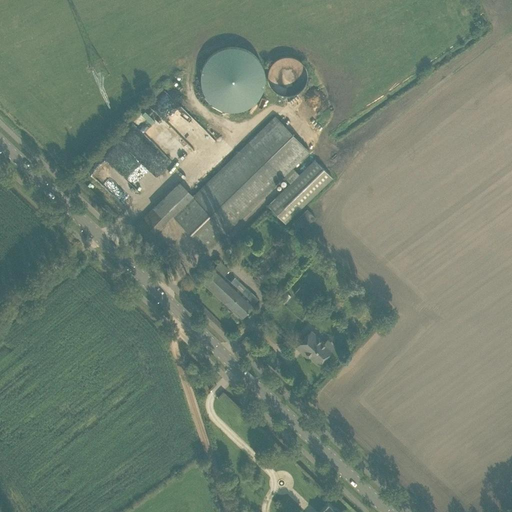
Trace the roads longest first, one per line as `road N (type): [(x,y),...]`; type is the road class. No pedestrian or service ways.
road 1 (secondary): [(386,511),(0,145)]
road 2 (track): [(183,318),(174,328),(176,353),(226,511)]
road 3 (track): [(98,238),(0,315)]
